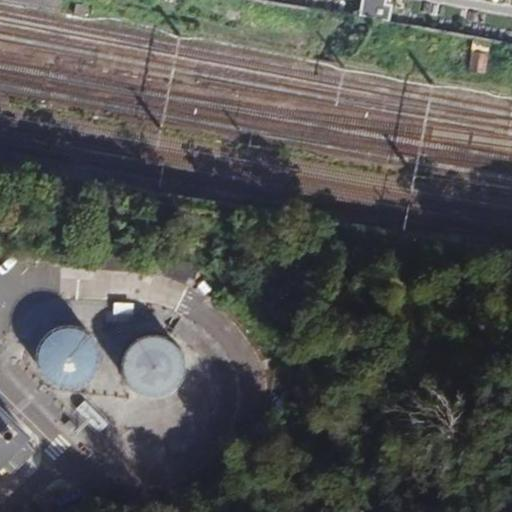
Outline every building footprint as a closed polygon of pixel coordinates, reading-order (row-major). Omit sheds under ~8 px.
[(384,17),(386,0),(357,0),(356,12),(384,17)] [(107,316),(125,317),(126,301),(108,300),(107,316)] [(97,352),(97,348),(97,347),(96,342),(95,336),(91,330),(88,326),(83,323),(77,320),(71,318),(66,318),(60,319),(54,321),(45,328),(41,334),(39,339),(38,345),(38,350),(39,356),(41,362),(45,367),(49,371),(57,375),(64,377),(68,377),(78,375),(85,372),(89,368),(92,364),(95,358),(97,352)] [(183,352),(177,343),(169,337),(159,334),(148,335),(139,339),(131,347),(126,356),(125,365),(127,375),(131,384),(138,390),(147,394),(157,395),(166,394),(175,389),(181,382),(186,372),(186,362),(183,352)] [(0,457),(28,429),(0,404),(0,457)]
